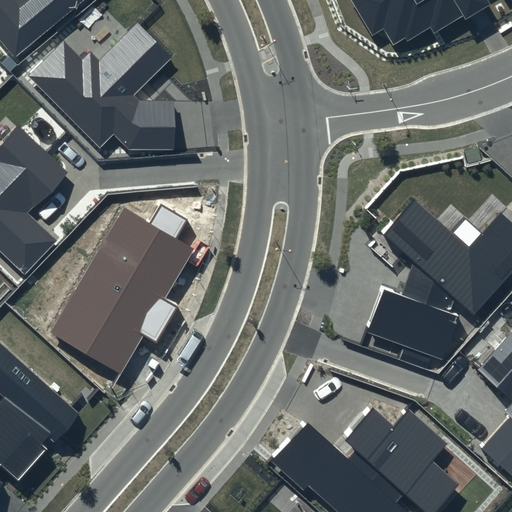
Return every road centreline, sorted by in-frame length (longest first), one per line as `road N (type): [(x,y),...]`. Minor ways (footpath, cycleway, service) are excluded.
road 1 (residential): [(81,511),(220,335),(254,240),(257,124)]
road 2 (residential): [(299,121),(294,248),(265,340),(243,380),(137,511)]
road 3 (residential): [(299,121),(422,104),(511,74)]
road 4 (residential): [(257,124),(221,0)]
road 5 (residential): [(270,0),(299,121)]
